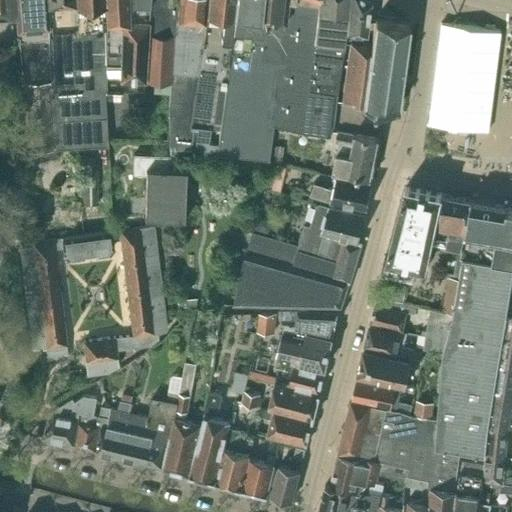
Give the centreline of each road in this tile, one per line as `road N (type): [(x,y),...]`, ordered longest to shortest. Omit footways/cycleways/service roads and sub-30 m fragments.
road 1 (residential): [(308,511),(399,158)]
road 2 (residential): [(284,511),(19,435)]
road 3 (residential): [(399,158),(421,84),(432,0)]
